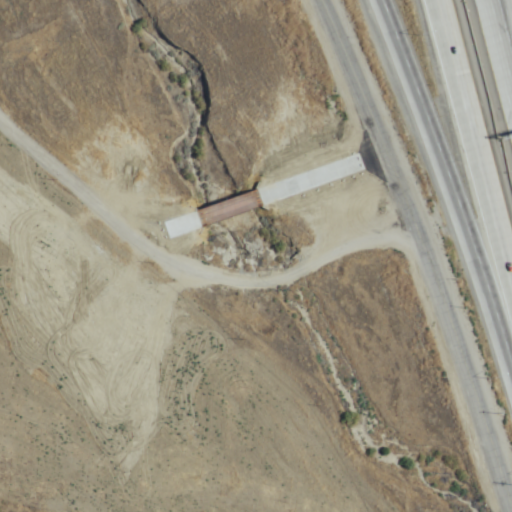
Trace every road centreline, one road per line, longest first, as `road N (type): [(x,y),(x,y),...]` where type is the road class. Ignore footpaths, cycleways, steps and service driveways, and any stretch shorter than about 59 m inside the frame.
road 1 (residential): [(416,226),(330,249),(292,278),(252,282),(169,264),(0,123)]
road 2 (motorway): [(378,0),(511,365)]
road 3 (tertiary): [(511,511),(416,226)]
road 4 (residential): [(416,226),(321,0)]
road 5 (motorway): [(434,0),(479,169)]
road 6 (motorway): [(479,169),(511,297)]
